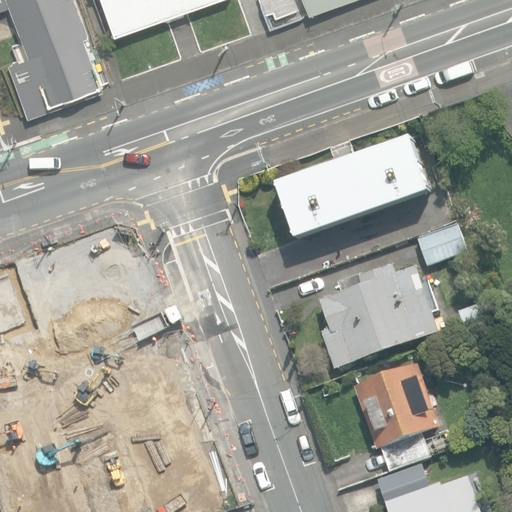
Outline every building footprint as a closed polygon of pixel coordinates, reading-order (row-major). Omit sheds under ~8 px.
[(11,66),(30,117),(105,89),(86,39),(93,36),(80,0),(0,0),(0,12),(13,7),(25,40),(12,45),(19,63),(11,66)] [(107,0),(119,35),(220,0),(107,0)] [(274,12),(276,17),(297,10),(305,15),(311,12),(312,14),(352,0),(261,0),(267,14),(274,12)] [(280,185),(299,240),(433,193),(414,138),(280,185)] [(418,240),(428,267),(469,252),(458,224),(418,240)] [(323,332),(336,370),(441,333),(418,268),(398,275),(395,266),(341,285),(344,293),(322,301),(332,329),(323,332)] [(460,313),(466,328),(488,320),(482,304),(460,313)] [(382,450),(390,472),(431,457),(424,435),(443,429),(420,365),(356,387),(378,451),(382,450)] [(238,511),(242,511),(213,431),(152,453),(173,511),(178,511),(192,507),(193,511),(238,511)] [(432,487),(424,464),(379,480),(390,511),(493,511),(482,478),(472,481),(471,477),(444,486),(443,483),(432,487)]
